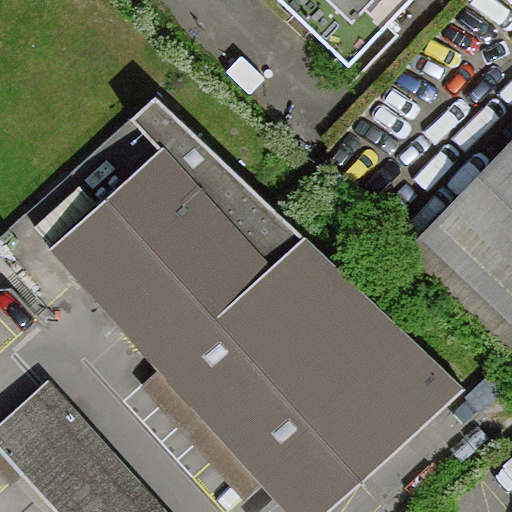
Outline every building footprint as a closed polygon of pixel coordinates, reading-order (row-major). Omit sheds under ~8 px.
[(275,0),(348,70),(414,0),(464,0),(471,6),(477,0),(275,0)] [(294,225),(156,97),(131,119),(159,151),(52,249),(288,511),(331,511),(467,385),(294,225)] [(511,131),(407,240),(511,341),(511,131)] [(0,289),(0,361),(36,328),(0,289)] [(167,511),(49,381),(0,425),(0,446),(60,511),(167,511)]
